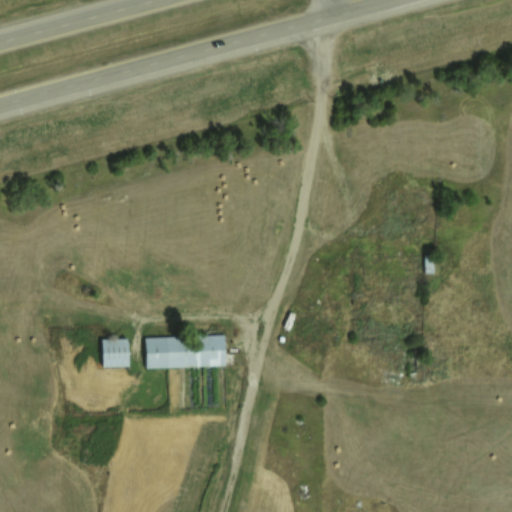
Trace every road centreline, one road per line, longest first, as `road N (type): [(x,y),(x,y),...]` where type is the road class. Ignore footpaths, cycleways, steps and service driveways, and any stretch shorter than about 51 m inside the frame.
road 1 (residential): [(211,511),(254,402),(322,98),(331,21)]
road 2 (primary): [(0,106),(412,0)]
road 3 (primary): [(160,0),(0,44)]
